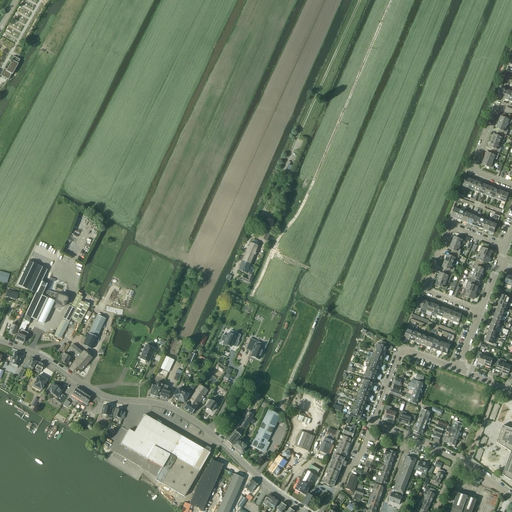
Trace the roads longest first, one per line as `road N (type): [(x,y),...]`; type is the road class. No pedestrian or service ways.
road 1 (track): [(342,292),(273,249),(297,215),(390,0)]
road 2 (tertiary): [(303,511),(179,412),(101,395),(0,342)]
road 3 (residential): [(479,313),(424,291),(449,225),(505,246)]
road 4 (residential): [(511,187),(472,168),(497,106),(511,112)]
